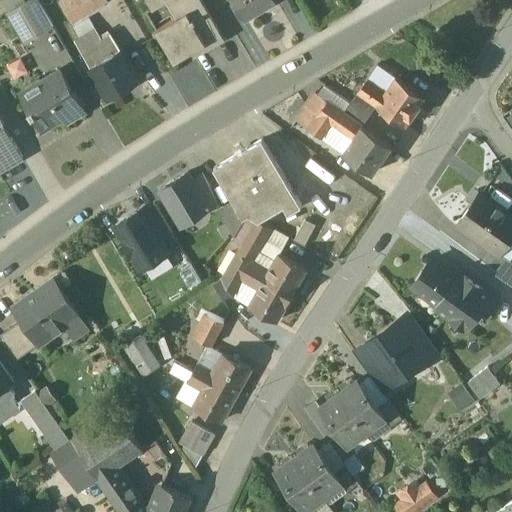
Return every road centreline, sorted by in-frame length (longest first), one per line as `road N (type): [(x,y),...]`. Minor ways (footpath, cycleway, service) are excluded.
road 1 (residential): [(427,0),(116,191),(0,280)]
road 2 (residential): [(214,511),(264,410),(464,108)]
